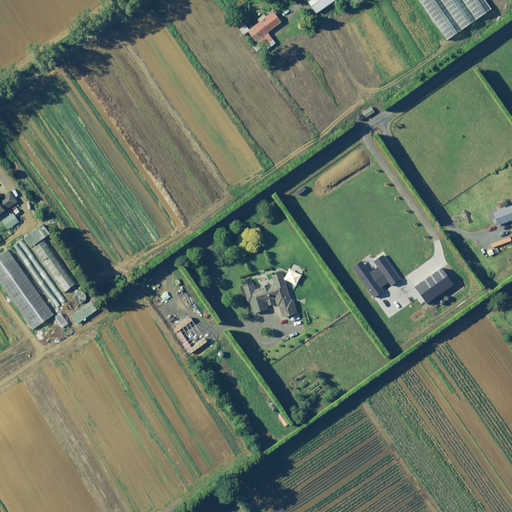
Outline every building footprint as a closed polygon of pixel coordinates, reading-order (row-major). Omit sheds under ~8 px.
[(307,0),(317,13),(335,0),(307,0)] [(484,11),(475,0),(407,0),(438,43),(484,11)] [(260,22),(249,31),(258,43),(252,47),(259,56),(276,43),(268,33),(283,22),(275,11),(267,17),(265,15),(258,19),(260,22)] [(251,29),(247,24),(240,28),(244,34),(251,29)] [(0,215),(18,202),(11,192),(2,199),(0,195),(0,215)] [(19,221),(11,210),(0,218),(8,229),(19,221)] [(44,238),(37,229),(24,238),(31,248),(44,238)] [(77,284),(47,240),(34,248),(64,292),(77,284)] [(53,315),(10,249),(0,255),(0,280),(32,330),(53,315)] [(292,302),(282,272),(272,276),(274,283),(256,289),(253,281),(242,285),(248,302),(250,302),(254,314),(268,309),(267,306),(278,303),(283,318),(299,313),(295,301),(292,302)] [(193,320),(173,289),(155,300),(176,332),(193,320)] [(87,299),(86,292),(74,295),(76,301),(81,304),(83,300),(87,299)] [(70,324),(62,312),(56,316),(64,328),(70,324)]
